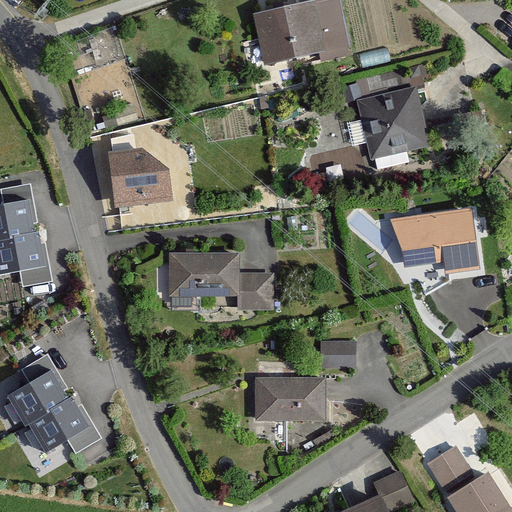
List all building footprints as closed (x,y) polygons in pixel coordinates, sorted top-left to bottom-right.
[(313,2),(255,15),(266,64),(324,51),(313,2)] [(416,89),(359,101),(371,158),(428,146),(416,89)] [(141,150),(110,153),(116,207),(171,201),(168,171),(141,150)] [(35,203),(0,207),(0,242),(40,237),(35,203)] [(479,269),(472,209),(390,219),(409,266),(425,295),(450,281),(449,272),(479,269)] [(40,237),(0,242),(0,273),(50,266),(45,236),(40,237)] [(238,253),(169,253),(169,294),(238,295),(238,253)] [(247,273),(247,309),(272,309),(272,273),(247,273)] [(321,367),(354,367),(354,343),(321,343),(321,367)] [(38,376),(57,364),(50,352),(31,364),(38,376)] [(67,401),(50,373),(8,398),(26,426),(29,424),(67,401)] [(325,379),(256,379),(256,419),(325,420),(325,379)] [(67,401),(29,424),(46,452),(93,423),(76,396),(67,401)] [(456,447),(427,465),(444,491),(472,473),(456,447)] [(413,500),(400,472),(388,477),(402,506),(413,500)] [(488,473),(449,498),(457,511),(511,511),(511,508),(511,509),(488,473)] [(385,511),(378,497),(345,511),(385,511)]
